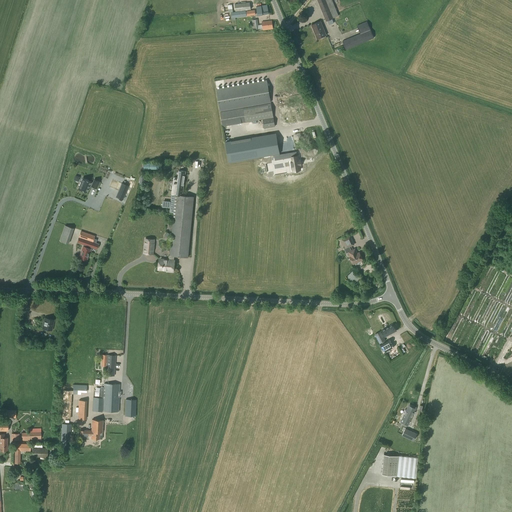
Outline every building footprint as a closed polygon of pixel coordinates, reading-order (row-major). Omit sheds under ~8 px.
[(317,0),(326,22),(338,16),(331,0),(317,0)] [(232,18),(236,18),(246,16),(246,12),(247,11),(247,16),(255,15),(255,10),(251,11),(251,10),(250,2),(234,4),(235,12),(231,13),(232,18)] [(256,7),(257,11),(258,16),(262,15),(269,14),(267,5),(256,7)] [(272,21),(262,22),(262,25),(258,26),(257,19),(252,20),(253,30),(259,30),(259,29),(262,28),(263,30),(273,29),(272,21)] [(317,39),(326,35),(321,21),(312,25),(317,39)] [(342,41),(344,46),(346,50),(374,38),(367,21),(357,26),(360,34),(342,41)] [(270,103),(268,90),(266,80),(216,89),(217,100),(220,112),(270,103)] [(270,103),(220,112),(221,119),(222,126),(245,122),(262,119),(264,128),(275,126),(270,104),(270,103)] [(294,111),(286,112),(285,109),(279,110),(281,123),(295,121),(294,111)] [(276,134),(226,143),(226,148),(229,163),(272,155),(279,154),(276,134)] [(295,153),(290,154),(290,158),(292,158),(292,162),(291,162),(292,167),(292,171),(300,170),(300,165),(299,160),(298,156),(297,156),(296,156),(295,153)] [(173,213),(173,218),(191,220),(194,197),(182,196),(186,171),(179,170),(178,178),(174,178),(171,198),(169,213),(173,213)] [(83,178),(78,189),(86,192),(89,185),(97,188),(99,182),(94,180),(93,182),(83,178)] [(128,186),(121,183),(116,197),(122,199),(128,186)] [(174,256),(188,257),(191,220),(173,218),(169,256),(168,256),(168,261),(159,260),(158,270),(171,271),(170,272),(173,272),(174,261),(173,261),(174,256)] [(59,241),(68,244),(73,228),(64,225),(59,241)] [(91,248),(97,250),(99,244),(96,243),(97,240),(94,239),(95,236),(81,231),(77,243),(84,245),(79,259),(86,261),(91,248)] [(354,264),(363,260),(360,253),(358,253),(355,249),(351,251),(349,247),(354,245),(350,236),(342,240),(346,248),(344,249),(346,254),(349,253),(351,257),(350,257),(354,264)] [(154,255),(155,239),(144,238),(143,254),(154,255)] [(352,271),(347,276),(354,284),(359,279),(352,271)] [(45,318),(44,318),(42,329),(52,331),(54,320),(49,319),(49,318),(48,317),(47,317),(46,317),(45,318)] [(392,324),(389,326),(389,327),(382,331),(385,337),(396,331),(395,329),(396,329),(394,326),(393,325),(392,325),(392,324)] [(375,335),(379,344),(385,341),(381,332),(375,335)] [(389,339),(379,345),(384,353),(394,348),(389,339)] [(106,375),(114,376),(115,355),(107,355),(106,375)] [(71,383),(71,392),(84,392),(84,384),(71,383)] [(104,383),(103,398),(93,397),(92,411),(119,412),(120,384),(104,383)] [(125,416),(135,416),(136,416),(136,400),(125,399),(125,416)] [(87,401),(79,400),(78,419),(86,419),(87,401)] [(416,409),(408,405),(400,422),(408,426),(416,409)] [(91,436),(91,439),(100,439),(100,435),(102,435),(103,420),(92,419),(91,430),(80,430),(79,436),(91,436)] [(0,421),(0,430),(8,431),(8,421),(0,421)] [(60,454),(70,455),(72,424),(62,424),(60,454)] [(419,433),(405,426),(402,432),(417,438),(419,433)] [(30,429),(30,432),(21,432),(21,440),(30,440),(30,439),(41,439),(41,428),(30,429)] [(18,456),(18,454),(20,454),(20,451),(30,451),(30,444),(15,444),(15,463),(20,463),(20,457),(18,456)] [(48,448),(33,448),(32,457),(48,458),(48,448)] [(384,455),(382,475),(397,476),(416,478),(418,458),(399,456),(384,455)]
